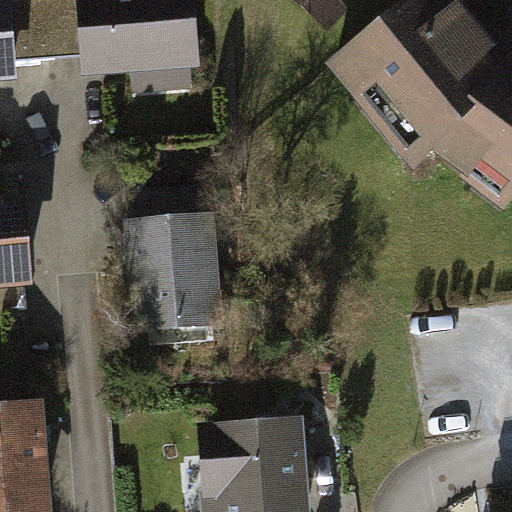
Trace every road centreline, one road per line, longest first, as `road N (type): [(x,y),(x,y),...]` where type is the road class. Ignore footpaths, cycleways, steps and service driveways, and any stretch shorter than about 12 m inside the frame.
road 1 (residential): [(93,511),(68,88)]
road 2 (residential): [(404,511),(431,474),(511,460)]
